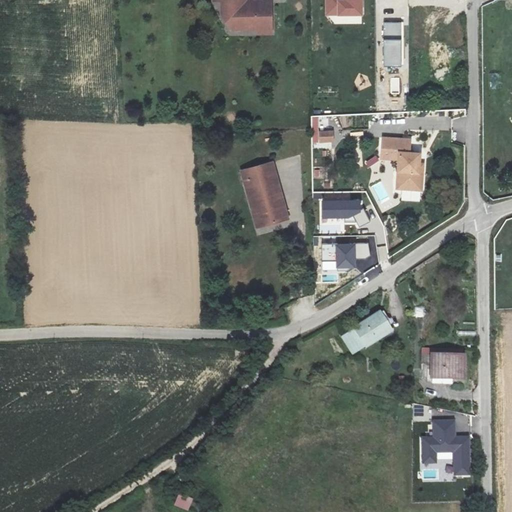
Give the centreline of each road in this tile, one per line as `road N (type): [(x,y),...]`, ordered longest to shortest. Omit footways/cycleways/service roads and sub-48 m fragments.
road 1 (unclassified): [(0,335),(293,333),(480,216)]
road 2 (unclassified): [(480,216),(488,511)]
road 3 (track): [(281,335),(266,368),(209,429),(91,511)]
road 4 (residential): [(472,0),(480,216)]
